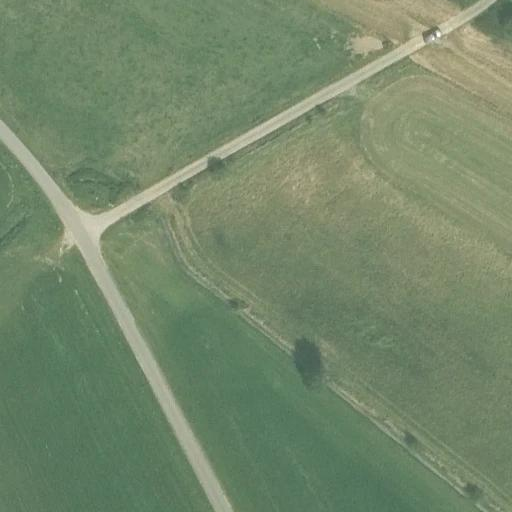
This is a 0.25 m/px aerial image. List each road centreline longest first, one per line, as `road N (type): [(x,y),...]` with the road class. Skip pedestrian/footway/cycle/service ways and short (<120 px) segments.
road 1 (track): [(85,236),(487,0)]
road 2 (unclassified): [(228,511),(62,195),(0,122)]
